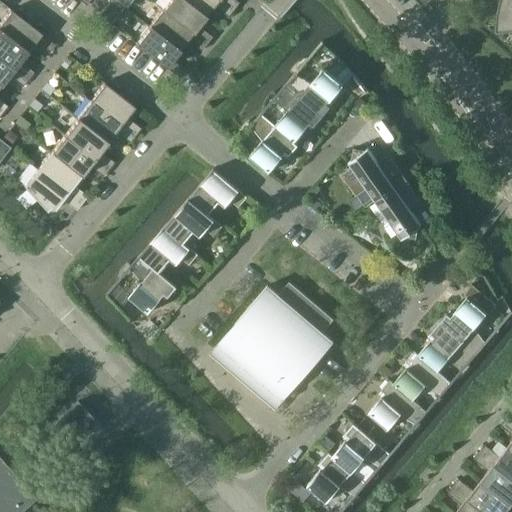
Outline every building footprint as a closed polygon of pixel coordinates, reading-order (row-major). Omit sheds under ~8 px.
[(125,6),(116,0),(110,0),(99,15),(111,24),(125,6)] [(186,0),(168,0),(162,8),(192,32),(206,43),(212,36),(198,25),(206,15),(186,0)] [(228,16),(233,9),(220,0),(186,0),(206,15),(213,5),(228,16)] [(220,0),(233,9),(239,2),(235,0),(220,0)] [(294,0),(280,18),(281,18),(282,17),(282,16),(283,15),(283,14),(286,11),(286,12),(287,11),(287,10),(288,9),(289,9),(289,8),(290,6),(291,6),(292,5),(292,4),(293,4),(294,3),(293,2),(295,1),(296,0),(294,0)] [(511,0),(499,0),(498,8),(497,18),(497,28),(508,28),(511,26),(511,0)] [(162,8),(149,25),(180,49),(187,39),(201,50),(206,43),(192,32),(162,8)] [(0,23),(0,29),(27,51),(35,41),(49,52),(55,44),(41,33),(11,10),(0,23)] [(172,59),(180,49),(149,25),(135,43),(165,67),(180,78),(186,70),(172,59)] [(0,29),(0,56),(14,68),(28,79),(34,72),(20,60),(27,51),(0,29)] [(0,56),(0,84),(1,85),(8,75),(23,86),(28,79),(14,68),(0,56)] [(66,57),(61,64),(65,68),(71,61),(66,57)] [(344,84),(324,67),(312,81),(296,72),(285,85),(299,96),(323,116),(331,106),(327,103),(331,99),(344,84)] [(347,68),(337,78),(344,83),(352,74),(347,68)] [(359,96),(365,88),(353,74),(346,81),(359,96)] [(47,82),(41,89),(49,96),(55,89),(47,82)] [(104,83),(90,100),(121,124),(135,135),(140,128),(126,117),(135,107),(125,99),(104,83)] [(275,124),(295,141),(306,128),(310,123),(314,126),(323,116),(299,96),(285,85),(275,97),(287,111),(275,124)] [(37,94),(29,105),(37,112),(46,101),(37,94)] [(77,117),(108,141),(115,131),(129,142),(135,135),(121,124),(90,100),(77,117)] [(250,154),(269,171),(281,157),(286,152),(289,155),(298,144),(295,141),(275,124),(275,125),(261,113),(251,125),(250,125),(262,140),(250,154)] [(30,124),(20,116),(15,123),(25,131),(30,124)] [(77,117),(64,134),(94,158),(108,169),(114,162),(100,151),(108,141),(77,117)] [(2,140),(1,140),(9,146),(17,136),(9,130),(2,140)] [(64,134),(50,151),(81,175),(89,165),(103,176),(108,169),(94,158),(64,134)] [(0,138),(0,160),(10,147),(9,146),(1,140),(2,140),(0,138)] [(351,160),(348,162),(375,200),(394,187),(406,179),(390,154),(378,163),(368,148),(365,150),(353,148),(351,160)] [(73,185),(81,175),(50,151),(37,168),(68,192),(82,202),(87,196),(73,185)] [(76,210),(82,202),(68,192),(37,168),(24,185),(46,211),(51,207),(54,209),(62,199),(76,210)] [(214,169),(214,168),(201,184),(188,199),(208,215),(209,214),(219,201),(225,206),(231,200),(239,207),(247,197),(239,190),(214,169)] [(394,187),(375,200),(402,239),(404,237),(416,239),(418,227),(421,225),(411,211),(423,203),(406,179),(394,187)] [(176,213),(163,227),(164,228),(183,244),(184,243),(195,230),(201,235),(206,229),(214,236),(223,226),(215,219),(209,214),(208,215),(188,199),(176,213)] [(164,228),(163,227),(151,242),(139,256),(139,257),(153,268),(158,273),(160,271),(170,259),(176,264),(181,258),(189,265),(198,255),(190,248),(184,243),(183,244),(164,228)] [(139,257),(139,256),(129,267),(141,282),(129,296),(148,313),(162,296),(165,293),(168,297),(177,286),(160,271),(158,273),(153,268),(139,257)] [(214,348),(220,353),(273,399),(279,404),(279,403),(282,400),(291,390),(301,380),(333,341),(322,332),(334,319),(290,281),(278,294),(268,285),(235,324),(226,334),(217,345),(214,348)] [(439,323),(476,354),(486,342),(475,327),(487,313),(488,314),(496,304),(473,285),(472,284),(463,294),(467,297),(451,316),(447,313),(439,323)] [(141,331),(150,340),(160,328),(150,320),(141,331)] [(437,371),(438,370),(449,357),(465,366),(476,354),(439,323),(430,332),(434,336),(418,354),(437,371)] [(413,400),(413,399),(425,386),(441,395),(452,382),(438,370),(437,371),(418,354),(415,351),(406,361),(409,364),(394,383),(393,383),(413,400)] [(379,370),(388,377),(393,371),(384,364),(379,370)] [(393,383),(394,383),(390,380),(381,390),(385,393),(368,412),(388,429),(400,415),(416,424),(427,411),(413,399),(413,400),(393,383)] [(99,424),(78,401),(48,429),(65,447),(80,433),(84,437),(99,424)] [(365,417),(358,426),(368,434),(375,426),(365,417)] [(511,450),(511,421),(507,418),(501,425),(511,434),(511,440),(507,446),(511,450)] [(348,436),(333,454),(332,454),(352,471),(364,457),(380,466),(391,454),(368,434),(358,426),(354,422),(345,433),(348,436)] [(325,435),(319,442),(329,451),(335,444),(325,435)] [(486,445),(480,452),(511,477),(511,450),(507,446),(500,456),(486,445)] [(320,461),(324,464),(307,484),(327,500),(339,486),(355,495),(366,482),(352,471),(332,454),(333,454),(329,451),(320,461)] [(488,470),(480,481),(511,505),(511,502),(511,477),(480,452),(474,459),(488,470)] [(0,511),(19,511),(33,500),(0,461),(0,511)] [(454,486),(486,511),(504,511),(511,505),(480,481),(473,490),(459,479),(454,486)] [(462,504),(455,511),(486,511),(454,486),(448,493),(462,504)]
